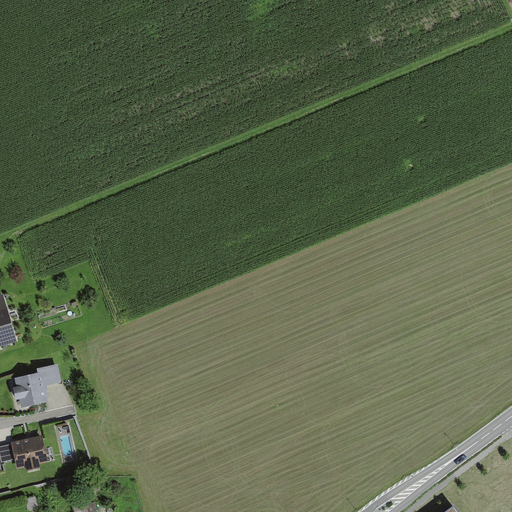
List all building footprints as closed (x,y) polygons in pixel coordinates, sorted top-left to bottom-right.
[(0,346),(17,341),(3,294),(0,294),(0,346)] [(39,373),(15,378),(17,386),(13,387),(16,400),(19,399),(21,408),(49,402),(46,386),(61,382),(57,364),(38,369),(39,373)] [(49,462),(43,435),(11,442),(12,444),(0,446),(0,453),(2,462),(14,459),(17,469),(26,467),(27,471),(41,468),(40,464),(49,462)] [(97,475),(85,479),(89,493),(101,490),(97,475)] [(36,497),(26,499),(28,509),(38,507),(36,497)] [(73,511),(97,511),(95,502),(73,507),(73,511)]
